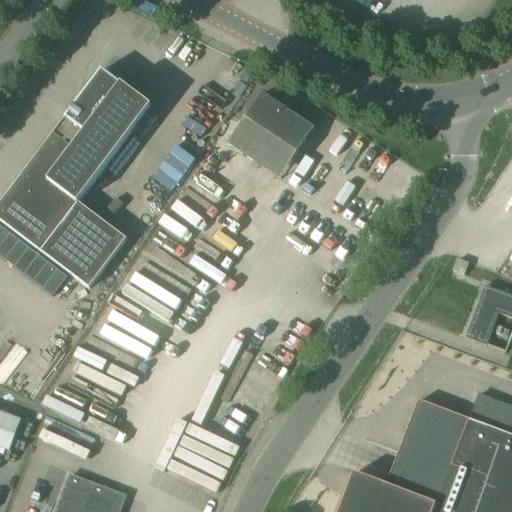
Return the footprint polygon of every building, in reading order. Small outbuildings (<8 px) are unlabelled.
[(489,22),(489,1),(473,2),(473,11),(447,11),(447,23),(489,22)] [(102,72),(66,120),(115,157),(151,109),(102,72)] [(262,96),(228,146),(254,163),(287,113),(262,96)] [(360,118),(357,125),(363,128),(367,122),(360,118)] [(15,187),(0,206),(0,222),(42,254),(79,205),(115,157),(66,120),(15,187)] [(79,205),(42,254),(89,291),(127,242),(79,205)] [(457,261),(453,272),(464,277),(469,265),(457,261)] [(167,321),(172,311),(122,288),(118,298),(167,321)] [(478,308),(466,340),(487,348),(487,347),(488,346),(499,316),(511,320),(511,297),(486,288),(478,308)] [(80,359),(127,385),(141,361),(93,335),(80,359)] [(353,473),(337,511),(511,511),(511,409),(479,396),(469,422),(419,402),(399,454),(415,460),(415,461),(403,492),(402,493),(386,486),(353,473)] [(0,414),(0,449),(8,452),(20,422),(0,414)] [(118,511),(124,497),(69,476),(55,511),(118,511)]
